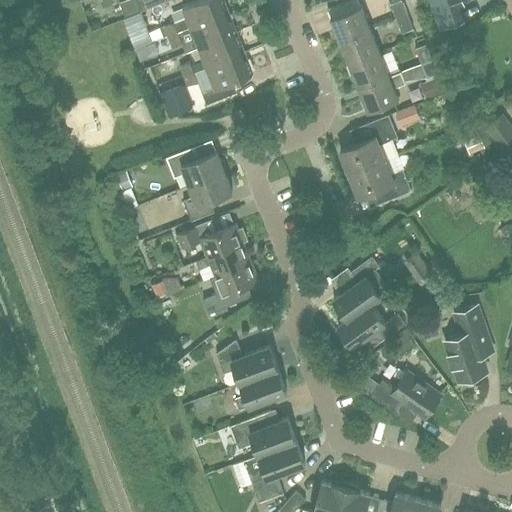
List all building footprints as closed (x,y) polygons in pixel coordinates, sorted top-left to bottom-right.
[(124,0),(119,2),(125,18),(167,1),(166,0),(124,0)] [(188,17),(174,22),(178,32),(228,12),(222,0),(196,0),(183,5),(188,17)] [(397,19),(408,14),(401,0),(399,0),(391,3),(397,19)] [(435,16),(464,6),(461,0),(434,0),(430,1),(435,16)] [(511,0),(500,0),(511,15),(511,0)] [(341,41),(370,29),(361,5),(331,17),(341,41)] [(152,40),(141,12),(124,18),(135,47),(152,40)] [(178,32),(182,41),(186,52),(200,47),(236,33),(228,12),(178,32)] [(408,14),(397,19),(402,33),(413,28),(408,14)] [(163,26),(167,36),(178,32),(174,22),(163,26)] [(350,64),(380,52),(370,29),(341,41),(350,64)] [(178,32),(167,36),(171,46),(182,41),(178,32)] [(243,52),(236,33),(200,47),(200,48),(208,66),(243,52)] [(421,63),(432,59),(425,43),(415,48),(421,63)] [(208,66),(195,72),(199,81),(203,92),(252,73),(243,52),(208,66)] [(359,88),(389,76),(380,52),(350,64),(359,88)] [(432,59),(421,63),(428,77),(438,73),(432,59)] [(180,66),(184,76),(195,72),(191,62),(180,66)] [(199,81),(195,72),(184,76),(188,86),(199,81)] [(389,76),(359,88),(369,111),(398,100),(393,86),(405,81),(401,72),(389,76)] [(172,116),(193,108),(183,82),(161,91),(172,116)] [(433,90),(436,100),(453,95),(450,85),(433,90)] [(349,173),(385,159),(379,145),(398,138),(389,114),(369,122),(375,136),(340,150),(349,173)] [(507,159),(511,155),(511,130),(501,114),(484,126),(507,159)] [(480,156),(495,147),(489,136),(474,144),(480,156)] [(190,185),(224,171),(216,151),(194,159),(190,148),(166,157),(174,178),(185,174),(190,185)] [(385,159),(349,173),(358,196),(382,187),(387,200),(411,191),(403,169),(391,174),(385,159)] [(224,171),(190,185),(194,196),(183,200),(191,221),(215,211),(210,200),(232,192),(224,171)] [(243,242),(243,241),(247,240),(242,228),(238,229),(236,222),(207,233),(203,222),(177,232),(183,248),(201,241),(207,256),(243,242)] [(215,275),(251,260),(243,242),(207,256),(196,261),(199,269),(210,264),(215,275)] [(427,263),(419,252),(417,251),(405,259),(405,262),(413,273),(427,263)] [(348,319),(381,296),(381,295),(390,289),(376,269),(379,266),(372,256),(351,271),(358,281),(333,299),(347,318),(348,319)] [(251,260),(215,275),(211,277),(217,293),(202,299),(208,314),(235,303),(231,292),(259,280),(251,260)] [(427,263),(413,273),(420,284),(424,284),(435,276),(435,273),(427,263)] [(156,297),(168,292),(168,293),(182,289),(178,277),(162,278),(163,281),(152,284),(156,297)] [(348,319),(347,318),(338,325),(353,346),(377,328),(385,338),(406,323),(398,313),(385,322),(371,303),(381,296),(348,319)] [(482,356),(494,352),(487,334),(477,305),(454,312),(462,334),(445,340),(459,380),(487,370),(482,356)] [(239,384),(278,369),(269,346),(241,356),(235,339),(216,353),(223,373),(234,369),(239,384)] [(278,369),(239,384),(243,395),(234,398),(239,410),(286,392),(278,369)] [(441,394),(408,371),(396,388),(382,379),(371,395),(393,410),(400,400),(425,417),(441,394)] [(258,455),(296,441),(287,417),(259,428),(255,417),(230,426),(239,448),(254,443),(258,455)] [(296,441),(258,455),(244,460),(259,502),(284,493),(277,474),(305,464),(296,441)] [(339,511),(348,482),(346,482),(334,480),(333,483),(322,480),(313,511),(339,511)] [(364,511),(370,493),(359,490),(360,488),(349,483),(348,482),(339,511),(364,511)] [(282,511),(293,511),(305,499),(296,491),(280,509),(282,511)] [(414,511),(418,498),(396,492),(390,511),(414,511)] [(439,511),(441,505),(418,498),(414,511),(439,511)]
